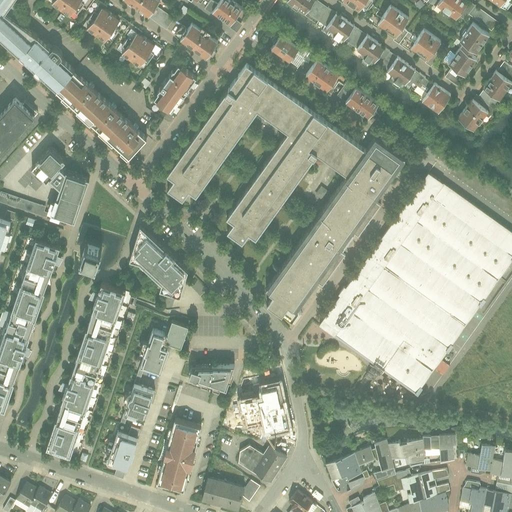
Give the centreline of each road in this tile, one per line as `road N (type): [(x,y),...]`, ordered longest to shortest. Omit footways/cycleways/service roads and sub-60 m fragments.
road 1 (residential): [(241,35),(417,159),(279,344)]
road 2 (residential): [(511,29),(463,89),(335,0)]
road 3 (residential): [(129,177),(279,344)]
road 4 (residential): [(195,511),(0,443)]
road 5 (residential): [(0,59),(129,177)]
road 6 (residential): [(129,177),(213,73)]
road 7 (residential): [(279,344),(301,433),(294,466)]
road 8 (residential): [(213,73),(112,0)]
